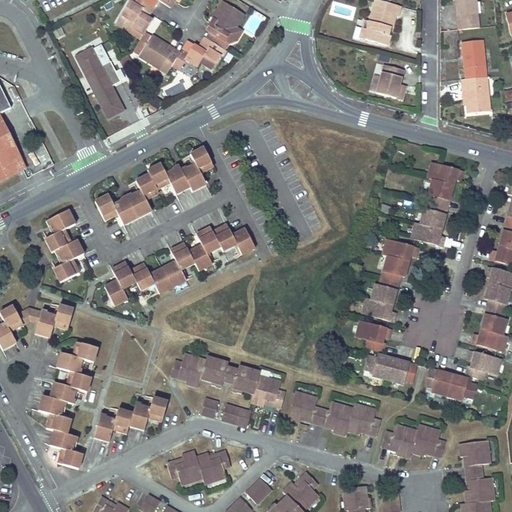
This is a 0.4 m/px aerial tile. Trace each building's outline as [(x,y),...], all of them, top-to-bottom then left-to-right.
[(141,0),(130,0),(121,15),(133,23),(130,27),(143,35),(154,17),(150,14),(148,18),(145,16),(147,12),(150,14),(154,8),(141,0)] [(364,21),(361,30),(367,31),(364,41),(386,46),(389,36),(386,36),(388,28),(391,29),(394,17),(397,18),(400,7),(374,0),(369,22),(364,21)] [(453,0),(454,6),(457,6),(459,20),(456,21),(457,31),(479,29),(475,0),(453,0)] [(244,15),(223,3),(213,20),(217,22),(214,26),(210,23),(206,30),(208,31),(204,38),(225,51),(229,45),(226,43),(218,37),(222,31),(231,36),(244,15)] [(121,15),(116,24),(141,39),(143,35),(130,27),(133,23),(121,15)] [(222,31),(218,37),(226,43),(231,36),(222,31)] [(138,57),(161,71),(166,63),(172,66),(180,54),(173,50),(170,54),(166,51),(169,47),(152,36),(138,57)] [(201,50),(198,48),(194,45),(185,60),(197,67),(200,63),(212,71),(225,51),(204,38),(201,44),(200,45),(203,47),(201,50)] [(460,43),(462,57),(465,57),(468,80),(483,79),(486,78),(482,41),(460,43)] [(94,57),(78,65),(92,92),(91,93),(101,113),(118,105),(109,87),(110,82),(114,84),(119,81),(101,45),(90,50),(94,57)] [(90,50),(75,58),(78,65),(94,57),(90,50)] [(166,63),(161,71),(167,74),(172,66),(166,63)] [(383,66),(374,94),(401,102),(405,87),(399,85),(403,71),(383,66)] [(464,80),(460,81),(461,90),(464,90),(465,105),(466,114),(489,112),(487,97),(485,97),(483,79),(468,80),(464,80)] [(0,180),(25,169),(0,118),(0,114),(10,110),(0,90),(0,180)] [(511,91),(503,93),(503,102),(511,100),(511,91)] [(118,105),(101,113),(105,120),(121,112),(118,105)] [(108,197),(95,204),(104,222),(117,216),(119,219),(123,227),(151,213),(145,202),(158,195),(157,192),(156,191),(170,185),(175,195),(189,188),(192,193),(206,185),(202,178),(200,174),(213,168),(204,149),(190,156),(195,166),(182,173),(180,170),(179,168),(165,175),(160,165),(147,172),(148,175),(149,176),(135,183),(140,193),(113,207),(108,197)] [(410,240),(420,242),(421,239),(425,240),(425,244),(440,248),(443,239),(436,238),(453,178),(459,180),(461,172),(446,168),(445,171),(440,170),(441,166),(431,164),(427,179),(430,180),(426,196),(430,198),(426,210),(422,209),(418,226),(414,225),(410,240)] [(488,260),(505,265),(505,262),(510,263),(509,266),(511,266),(511,186),(509,185),(507,193),(511,194),(511,196),(496,254),(490,252),(488,260)] [(406,203),(398,202),(397,208),(405,210),(406,203)] [(55,235),(45,240),(52,254),(53,253),(56,252),(63,265),(53,271),(60,284),(79,274),(72,261),(83,255),(76,242),(72,244),(71,245),(64,231),(76,225),(68,211),(48,222),(55,235)] [(117,282),(104,289),(114,307),(127,300),(122,290),(135,283),(136,284),(140,292),(154,285),(159,296),(186,282),(181,271),(195,264),(195,266),(199,273),(212,266),(207,255),(220,248),(221,249),(223,253),(236,245),(242,256),(255,249),(245,230),(232,237),(230,233),(227,226),(213,233),(210,228),(196,236),(202,247),(189,253),(188,253),(184,244),(170,252),(175,263),(149,276),(144,265),(130,272),(125,264),(111,271),(117,281),(117,282)] [(361,315),(374,319),(375,315),(379,316),(378,320),(392,324),(394,315),(389,314),(399,278),(402,279),(408,256),(413,258),(416,249),(399,244),(399,248),(393,246),(394,243),(385,241),(381,256),(385,257),(377,287),(373,286),(369,301),(365,300),(361,315)] [(471,345),(487,350),(488,346),(492,347),(491,351),(501,354),(505,339),(501,337),(505,322),(500,321),(509,290),(511,290),(511,274),(507,273),(506,277),(501,276),(502,272),(486,267),(484,276),(491,278),(484,300),(489,302),(479,339),(473,337),(471,345)] [(0,317),(4,325),(0,326),(0,348),(2,352),(16,344),(9,333),(22,326),(12,307),(0,313),(0,317)] [(41,313),(34,335),(49,340),(53,327),(67,332),(73,311),(58,307),(55,317),(41,313)] [(33,312),(24,312),(24,322),(34,321),(33,312)] [(370,331),(372,327),(359,324),(355,339),(365,341),(362,350),(381,356),(384,347),(380,346),(382,339),(388,340),(390,332),(376,328),(375,332),(370,331)] [(60,355),(56,369),(70,374),(66,388),(53,384),(49,400),(41,397),(37,412),(50,416),(46,430),(53,432),(49,448),(61,451),(57,465),(78,471),(82,457),(71,454),(75,439),(66,436),(70,422),(60,418),(64,404),(71,406),(75,391),(86,394),(91,380),(78,376),(82,361),(92,365),(96,350),(76,344),(72,358),(60,355)] [(6,358),(19,352),(17,348),(5,353),(6,358)] [(484,361),(485,357),(469,353),(466,361),(472,363),(471,370),(468,369),(465,378),(481,382),(483,373),(495,376),(499,361),(489,359),(488,363),(484,361)] [(170,378),(178,380),(179,376),(188,378),(186,382),(186,385),(198,389),(201,380),(222,386),(223,382),(227,368),(228,364),(207,358),(206,362),(205,365),(198,363),(199,360),(184,355),(181,364),(174,362),(170,378)] [(387,364),(376,361),(366,358),(363,371),(373,373),(371,378),(402,386),(403,382),(411,384),(415,368),(400,364),(399,367),(397,367),(397,363),(388,361),(387,364)] [(227,368),(223,382),(233,385),(237,371),(227,368)] [(237,371),(233,385),(232,390),(253,396),(250,404),(263,407),(264,404),(265,401),(274,403),(273,407),(280,409),(285,394),(278,392),(280,383),(265,379),(264,382),(258,380),(259,377),(260,374),(238,368),(237,371)] [(443,380),(444,376),(428,372),(424,387),(432,389),(431,394),(461,402),(462,398),(471,400),(474,388),(466,385),(456,383),(457,380),(447,377),(446,380),(443,380)] [(317,399),(295,393),(287,421),(300,424),(301,421),(302,417),(311,420),(310,424),(325,428),(326,424),(335,426),(333,430),(333,434),(345,438),(346,433),(358,436),(359,433),(360,429),(369,432),(368,436),(375,438),(380,422),(373,420),(376,411),(360,406),(359,410),(352,408),(352,409),(351,412),(345,411),(346,408),(332,403),(329,412),(315,408),(317,399)] [(100,417),(94,439),(109,443),(112,431),(126,435),(128,427),(144,432),(148,420),(161,424),(167,403),(153,399),(150,410),(135,406),(132,415),(118,411),(115,422),(100,417)] [(201,416),(214,419),(218,404),(205,400),(201,416)] [(226,406),(221,422),(246,429),(250,413),(226,406)] [(381,449),(388,451),(389,446),(398,449),(397,453),(396,456),(409,460),(411,454),(422,458),(423,454),(424,450),(433,453),(432,457),(440,459),(444,444),(437,442),(440,433),(424,428),(423,431),(417,429),(416,432),(415,436),(409,434),(410,431),(395,426),(392,435),(385,433),(381,449)] [(460,458),(463,458),(468,458),(469,467),(464,467),(466,483),(470,482),(471,492),(467,493),(464,493),(466,505),(461,505),(461,511),(490,511),(490,508),(487,509),(486,502),(489,502),(490,502),(490,496),(493,496),(491,479),(481,481),(480,466),(489,465),(487,449),(484,449),(483,443),(458,445),(460,458)] [(175,467),(173,462),(166,465),(171,480),(178,478),(181,486),(196,482),(195,479),(201,477),(202,480),(203,483),(209,481),(210,484),(226,479),(223,470),(230,468),(224,453),(218,455),(219,459),(210,462),(208,458),(207,455),(196,458),(194,453),(182,456),(182,460),(184,464),(175,467)] [(277,507),(271,511),(303,511),(319,497),(312,491),(318,486),(306,475),(301,480),(304,483),(297,490),(294,487),(292,484),(283,493),(287,497),(277,507)] [(260,480),(246,494),(257,505),(271,491),(260,480)] [(301,480),(294,487),(297,490),(304,483),(301,480)] [(344,511),(346,511),(350,511),(362,510),(368,509),(366,499),(365,488),(342,490),(344,511)] [(399,511),(397,493),(381,495),(382,511),(399,511)] [(140,510),(143,511),(154,511),(160,503),(148,496),(140,510)] [(93,511),(127,511),(128,511),(117,504),(115,506),(113,511),(105,506),(107,502),(101,498),(92,511),(93,511)] [(249,511),(251,510),(240,499),(227,511),(249,511)] [(115,506),(107,502),(105,506),(113,511),(115,506)]
